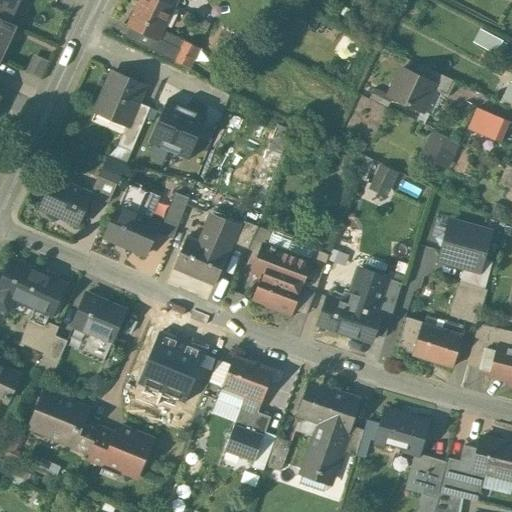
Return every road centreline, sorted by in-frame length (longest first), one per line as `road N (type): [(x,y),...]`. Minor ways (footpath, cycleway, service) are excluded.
road 1 (residential): [(511,412),(267,339),(0,226)]
road 2 (residential): [(83,36),(0,213)]
road 3 (residential): [(83,36),(215,97)]
